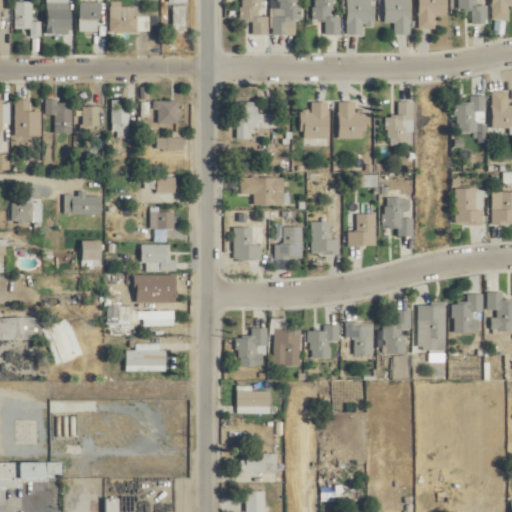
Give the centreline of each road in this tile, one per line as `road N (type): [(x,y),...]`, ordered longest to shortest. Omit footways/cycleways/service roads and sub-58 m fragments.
road 1 (residential): [(0,60),(418,59),(511,44)]
road 2 (residential): [(201,511),(202,0)]
road 3 (residential): [(202,284),(307,284),(437,255),(511,250)]
